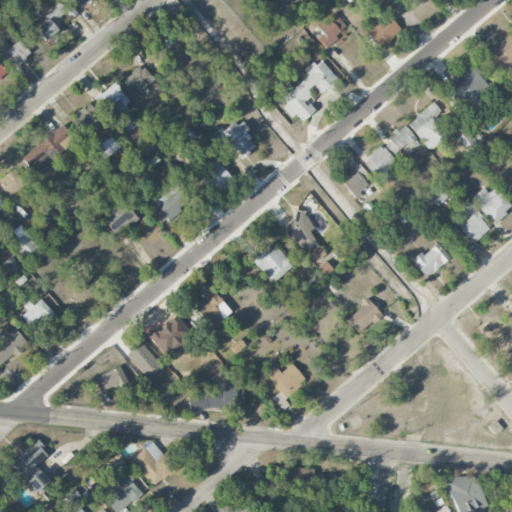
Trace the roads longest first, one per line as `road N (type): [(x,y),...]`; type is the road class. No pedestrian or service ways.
road 1 (residential): [(493,0),(0,426)]
road 2 (residential): [(511,465),(0,411)]
road 3 (residential): [(511,255),(294,442)]
road 4 (residential): [(152,0),(0,130)]
